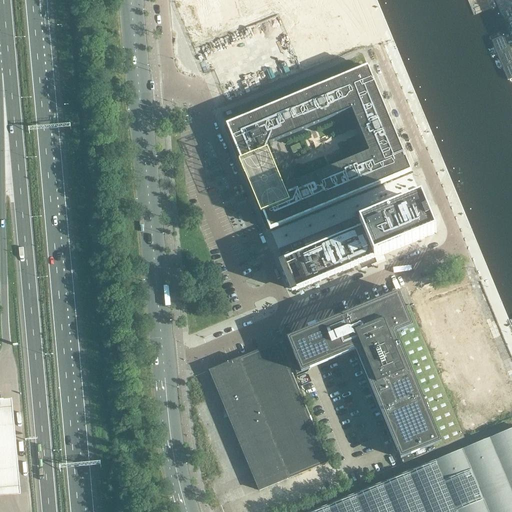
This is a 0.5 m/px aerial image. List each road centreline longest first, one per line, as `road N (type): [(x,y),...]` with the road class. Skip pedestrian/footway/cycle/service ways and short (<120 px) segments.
road 1 (motorway): [(78,511),(34,13)]
road 2 (motorway): [(9,72),(49,511)]
road 3 (residential): [(383,42),(461,239),(289,315)]
road 4 (motorway): [(9,72),(6,343)]
road 5 (residential): [(171,86),(196,92),(289,315)]
road 6 (tertiary): [(163,360),(140,97)]
road 7 (tertiary): [(189,511),(163,360)]
road 8 (residential): [(289,315),(163,360)]
